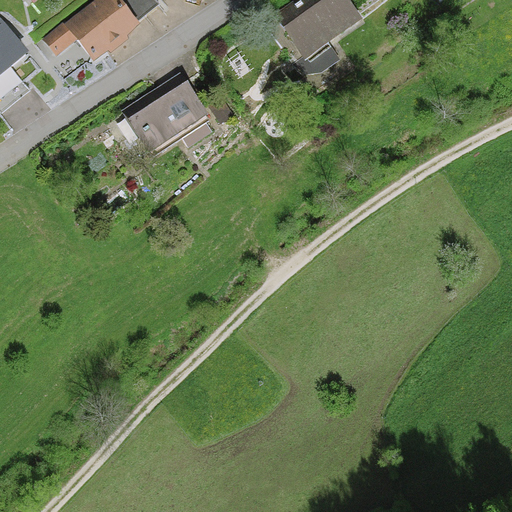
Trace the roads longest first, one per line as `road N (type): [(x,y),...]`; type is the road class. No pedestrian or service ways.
road 1 (track): [(45,511),(324,239),(418,171),(511,125)]
road 2 (residential): [(0,156),(236,0)]
